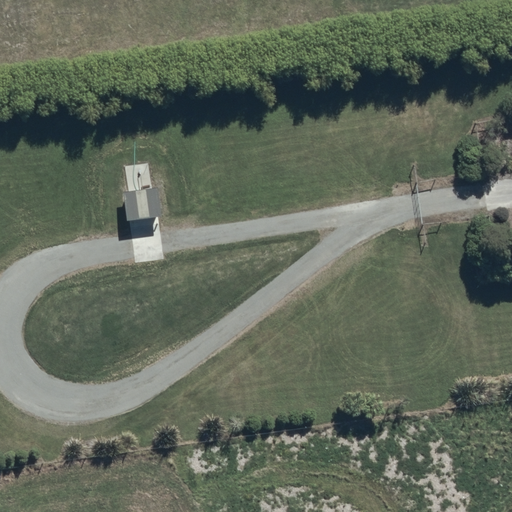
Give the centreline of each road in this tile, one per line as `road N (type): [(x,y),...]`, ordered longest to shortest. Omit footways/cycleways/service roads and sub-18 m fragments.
road 1 (track): [(511,190),(374,213),(150,380),(86,401),(37,389),(8,366),(0,337)]
road 2 (track): [(70,254),(374,213)]
